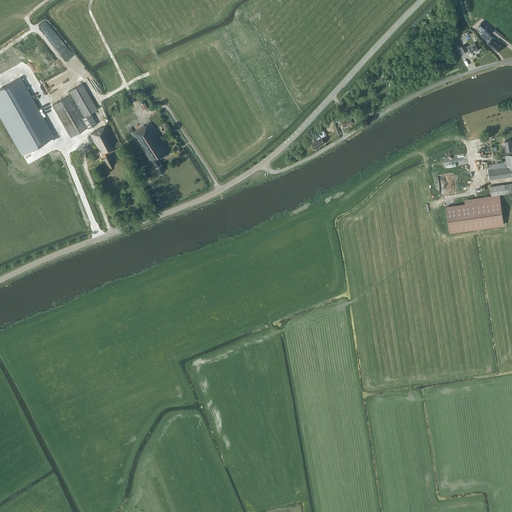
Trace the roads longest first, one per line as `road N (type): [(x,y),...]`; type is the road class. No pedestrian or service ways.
road 1 (secondary): [(0,280),(210,195),(262,163)]
road 2 (unclassified): [(262,163),(278,171),(434,85),(511,61)]
road 3 (secondary): [(262,163),(422,0)]
